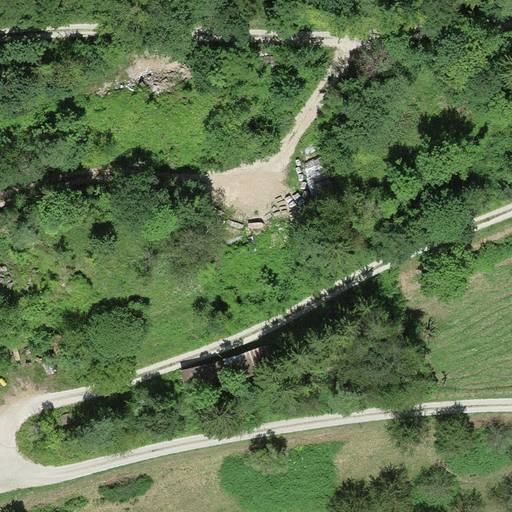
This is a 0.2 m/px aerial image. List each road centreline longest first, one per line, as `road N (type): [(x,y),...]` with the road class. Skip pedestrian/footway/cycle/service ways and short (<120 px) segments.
road 1 (track): [(511,210),(168,367),(31,408),(0,427)]
road 2 (track): [(0,483),(343,410),(511,403)]
road 3 (track): [(0,33),(92,28),(349,37),(511,23)]
road 4 (track): [(349,37),(290,137),(264,170),(243,180),(68,181),(0,203)]
road 5 (track): [(171,34),(116,73),(0,105)]
